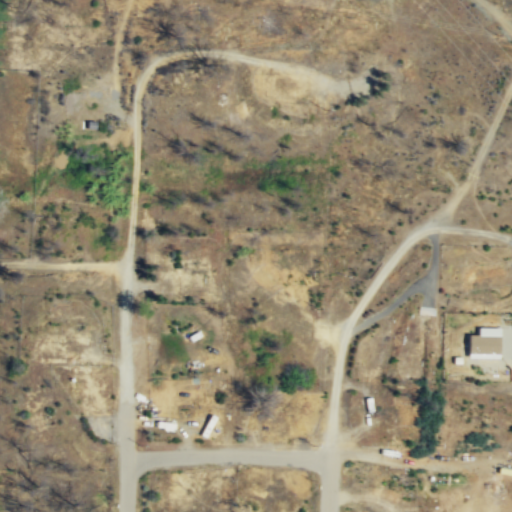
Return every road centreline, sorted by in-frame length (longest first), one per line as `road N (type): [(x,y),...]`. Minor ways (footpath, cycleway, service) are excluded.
road 1 (residential): [(124,511),(140,89),(166,63),(303,62)]
road 2 (residential): [(418,229),(347,324),(329,456)]
road 3 (residential): [(124,462),(329,456)]
road 4 (track): [(511,84),(458,194),(418,229)]
road 5 (residential): [(329,456),(483,478)]
road 6 (residential): [(129,267),(0,264)]
